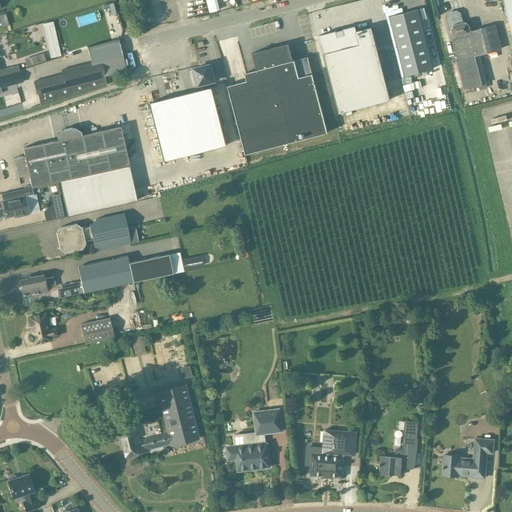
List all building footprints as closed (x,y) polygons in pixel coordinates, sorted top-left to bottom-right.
[(511,0),(503,0),(511,37),(511,0)] [(418,10),(390,17),(405,76),(433,69),(418,10)] [(448,14),(446,17),(451,36),(464,89),(481,85),(474,56),(479,55),(501,49),(495,25),(471,32),(470,32),(468,25),(463,22),(462,21),(460,14),(456,12),(448,14)] [(42,24),(50,58),(60,55),(52,21),(42,24)] [(356,31),(355,26),(319,35),(339,113),(390,100),(371,27),(356,31)] [(61,74),(33,81),(37,95),(38,95),(40,105),(107,85),(106,84),(105,79),(104,77),(126,71),(122,55),(118,39),(87,47),(87,48),(91,62),(61,70),(61,74)] [(293,60),(289,43),(253,53),(257,70),(246,73),(248,80),(228,85),(246,153),(328,132),(312,74),(299,77),(295,60),(293,60)] [(46,60),(43,53),(31,56),(34,64),(46,60)] [(216,81),(211,64),(195,69),(199,85),(216,81)] [(0,75),(1,75),(19,71),(18,66),(0,70),(0,69),(0,75)] [(16,84),(13,73),(2,75),(6,87),(16,84)] [(408,80),(415,109),(428,106),(421,77),(408,80)] [(227,145),(212,87),(190,93),(164,99),(150,103),(165,161),(227,145)] [(25,157),(14,159),(18,177),(29,175),(31,187),(60,181),(67,216),(137,201),(129,166),(126,151),(120,127),(81,135),(80,131),(74,127),(61,130),(56,136),(57,140),(23,148),(25,156),(25,157)] [(29,213),(40,211),(36,194),(34,195),(32,187),(30,188),(25,189),(15,191),(17,197),(3,201),(6,217),(21,214),(21,216),(29,214),(29,213)] [(47,208),(43,211),(46,222),(65,217),(60,199),(48,202),(47,208)] [(130,244),(124,213),(95,219),(89,225),(90,227),(82,229),(82,227),(76,224),(60,227),(56,233),(60,250),(65,253),(82,249),(85,244),(85,241),(92,239),(95,252),(130,244)] [(217,221),(220,225),(227,219),(224,215),(217,221)] [(172,273),(168,254),(129,263),(127,256),(78,267),(84,293),(172,273)] [(201,256),(182,259),(184,270),(203,266),(201,256)] [(19,290),(22,292),(23,296),(26,295),(29,297),(41,294),(44,291),(47,290),(46,288),(55,286),(54,277),(44,279),(43,275),(20,280),(21,287),(19,290)] [(78,281),(58,285),(60,295),(80,291),(78,281)] [(49,329),(45,313),(28,317),(31,333),(28,335),(28,336),(28,338),(28,339),(29,340),(30,341),(31,342),(33,342),(33,344),(51,340),(51,337),(58,335),(56,328),(49,329)] [(114,338),(109,317),(80,324),(85,344),(114,338)] [(135,354),(145,352),(141,336),(131,339),(135,354)] [(189,366),(180,368),(183,379),(192,377),(189,366)] [(115,421),(124,457),(149,451),(148,449),(170,444),(171,446),(199,439),(185,385),(157,392),(162,411),(140,417),(139,415),(115,421)] [(264,434),(282,432),(279,409),(254,412),(256,433),(244,435),(246,445),(227,447),(228,460),(237,459),(238,471),(270,467),(267,443),(265,444),(264,434)] [(418,422),(404,421),(402,458),(382,456),(380,474),(390,475),(391,474),(402,475),(403,466),(408,466),(408,468),(414,469),(418,422)] [(308,447),(307,464),(312,464),(311,474),(342,476),(343,457),(340,456),(341,453),(355,454),(356,433),(334,431),(333,449),(324,449),(308,447)] [(493,440),(480,439),(479,451),(474,451),(473,461),(460,460),(460,456),(444,455),(442,475),(459,476),(459,473),(472,474),(472,477),(485,478),(486,453),(492,453),(493,440)] [(24,494),(26,501),(23,502),(26,511),(40,507),(37,497),(35,498),(33,492),(35,491),(29,474),(15,478),(15,475),(8,477),(9,480),(7,480),(13,498),(24,494)]
